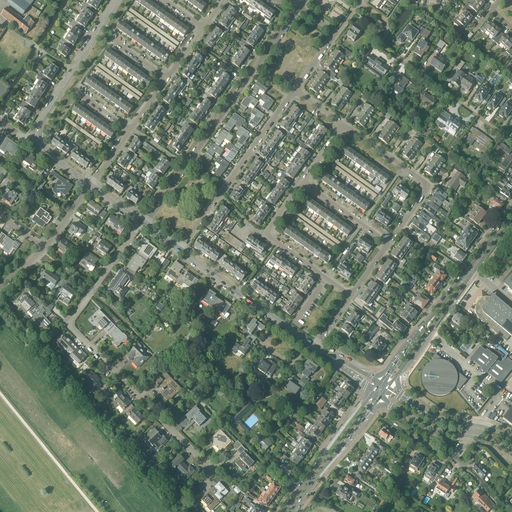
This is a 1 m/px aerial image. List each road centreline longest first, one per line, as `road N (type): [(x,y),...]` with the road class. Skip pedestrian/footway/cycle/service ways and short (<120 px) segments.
road 1 (residential): [(195,490),(211,471),(69,324),(140,222)]
road 2 (residential): [(143,224),(299,7)]
road 3 (residential): [(179,249),(296,88)]
road 4 (residential): [(388,243),(424,182),(344,124)]
road 5 (residential): [(511,141),(378,44)]
road 6 (tertiary): [(36,140),(117,0)]
road 7 (secondary): [(373,391),(285,511)]
road 8 (secondary): [(468,268),(380,382)]
road 9 (secondary): [(291,511),(379,397)]
road 10 (secondary): [(387,386),(473,272)]
road 11 (residential): [(326,279),(266,235),(303,181)]
road 12 (tertiary): [(278,320),(179,249)]
